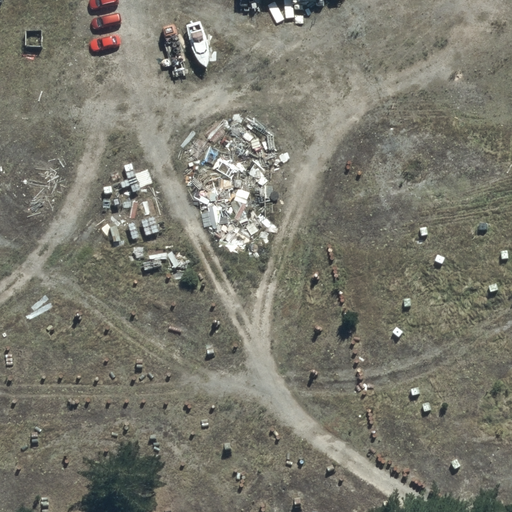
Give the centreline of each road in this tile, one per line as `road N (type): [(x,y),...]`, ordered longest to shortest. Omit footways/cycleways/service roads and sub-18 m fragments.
road 1 (track): [(439,511),(246,386),(0,251)]
road 2 (track): [(18,320),(60,281),(198,108),(323,0)]
road 3 (track): [(511,310),(439,357),(371,379),(290,384),(209,367)]
road 4 (track): [(162,147),(169,81),(162,0)]
